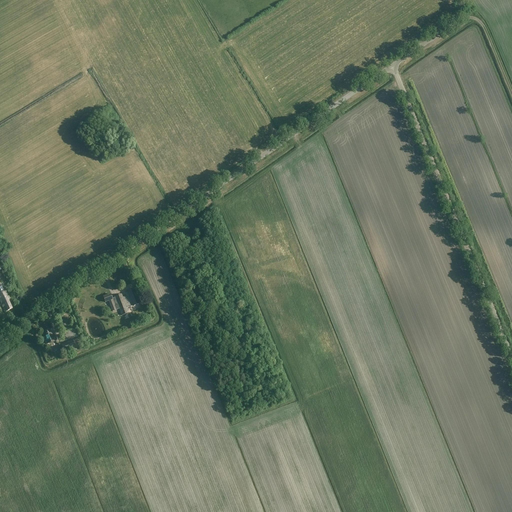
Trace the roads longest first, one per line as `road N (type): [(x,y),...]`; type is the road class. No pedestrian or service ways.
road 1 (unclassified): [(0,346),(392,65)]
road 2 (unclassified): [(511,357),(392,65)]
